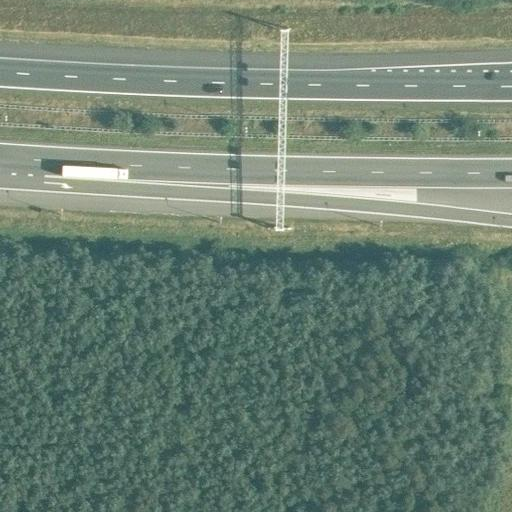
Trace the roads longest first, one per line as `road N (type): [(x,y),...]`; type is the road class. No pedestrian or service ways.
road 1 (motorway): [(511,83),(0,69)]
road 2 (motorway): [(0,157),(511,170)]
